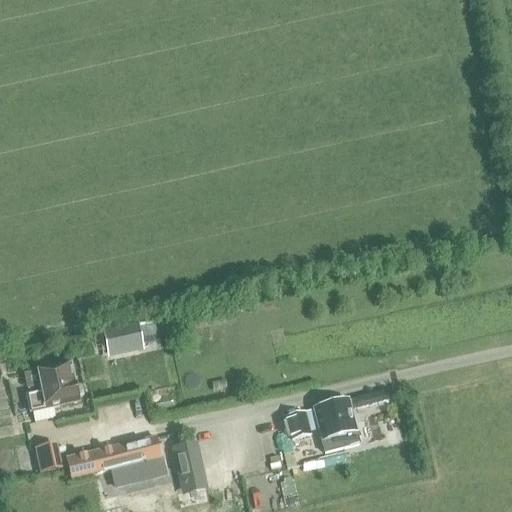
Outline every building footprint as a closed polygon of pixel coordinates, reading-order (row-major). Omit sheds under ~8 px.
[(109,337),(112,353),(144,347),(141,331),(109,337)] [(54,408),(81,403),(81,400),(83,398),(81,388),(78,387),(74,365),(40,372),(40,375),(35,376),(37,385),(26,387),(29,399),(30,399),(33,413),(35,412),(37,424),(56,420),(54,408)] [(325,456),(359,447),(348,403),(314,412),(325,456)] [(291,444),(309,440),(303,416),(285,420),(291,444)] [(157,440),(99,454),(104,474),(121,470),(124,483),(143,479),(140,465),(162,459),(157,440)] [(196,447),(174,451),(184,496),(206,492),(196,447)] [(39,452),(44,475),(58,473),(53,449),(39,452)] [(99,454),(69,461),(74,481),(104,474),(99,454)] [(6,483),(21,480),(16,456),(1,459),(6,483)] [(111,488),(99,490),(104,511),(116,509),(112,494),(111,488)]
